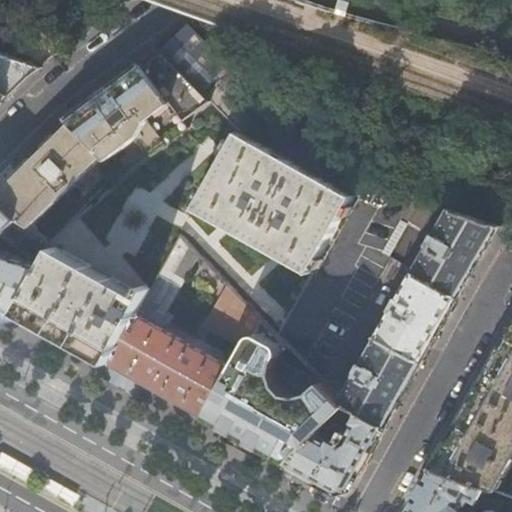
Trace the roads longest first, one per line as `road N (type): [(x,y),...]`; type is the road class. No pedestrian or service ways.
road 1 (residential): [(369,511),(511,265)]
road 2 (primary): [(219,511),(0,389)]
road 3 (tertiary): [(0,146),(63,83),(176,0)]
